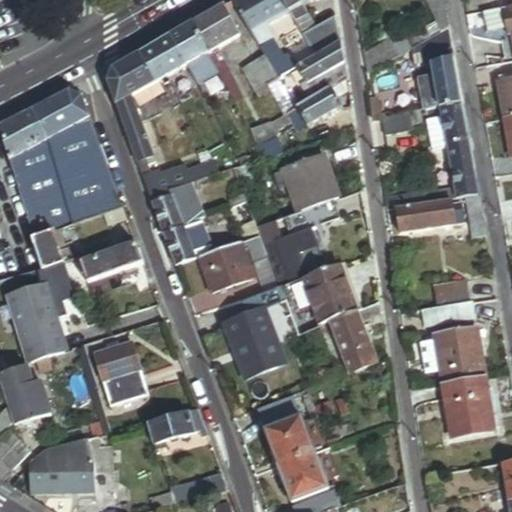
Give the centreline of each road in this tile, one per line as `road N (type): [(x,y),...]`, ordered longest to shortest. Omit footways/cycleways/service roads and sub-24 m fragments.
road 1 (residential): [(421,511),(345,0)]
road 2 (residential): [(83,52),(253,511)]
